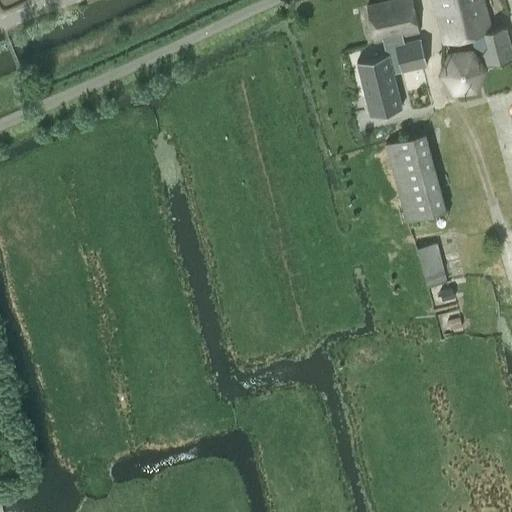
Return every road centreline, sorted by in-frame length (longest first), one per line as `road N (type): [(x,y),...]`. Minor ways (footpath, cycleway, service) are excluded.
road 1 (residential): [(0,125),(272,0)]
road 2 (track): [(511,251),(479,151),(450,99),(423,0)]
